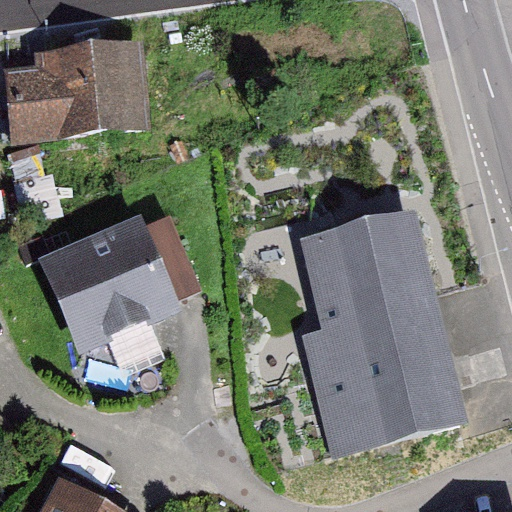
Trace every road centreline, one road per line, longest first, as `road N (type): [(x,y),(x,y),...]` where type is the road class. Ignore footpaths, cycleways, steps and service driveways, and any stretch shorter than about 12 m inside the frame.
road 1 (tertiary): [(466,0),(511,146)]
road 2 (residential): [(511,468),(386,511)]
